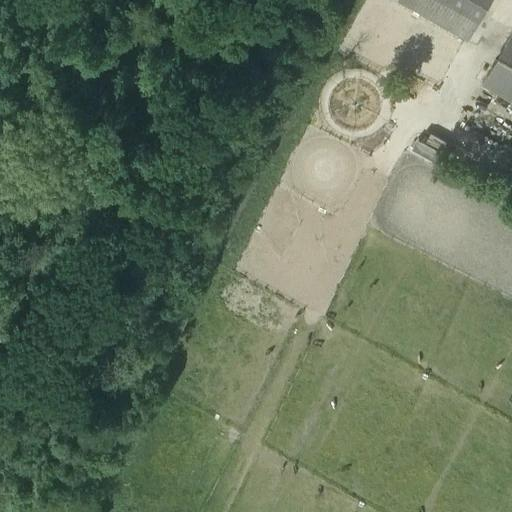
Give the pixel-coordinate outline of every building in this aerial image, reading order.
[(488,0),(402,0),(466,38),(488,0)] [(511,99),(511,30),(482,83),(511,99)] [(413,150),(437,156),(440,144),(416,138),(413,150)] [(511,167),(502,186),(511,191),(511,167)] [(40,442),(5,423),(0,432),(0,458),(24,472),(40,442)]
